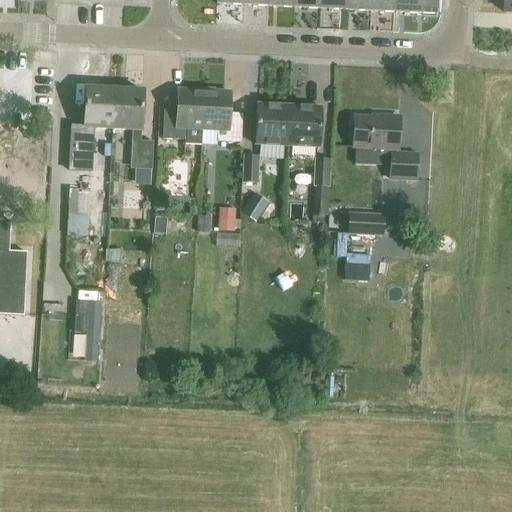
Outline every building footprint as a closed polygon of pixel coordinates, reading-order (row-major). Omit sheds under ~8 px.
[(293,0),(293,8),(318,9),(318,0),(293,0)] [(318,0),(318,9),(344,10),(344,0),(318,0)] [(344,0),(344,10),(369,12),(369,0),(344,0)] [(369,0),(369,12),(394,13),(395,0),(369,0)] [(395,0),(394,13),(420,14),(420,13),(421,0),(395,0)] [(421,0),(420,13),(424,13),(437,14),(437,0),(421,0)] [(93,129),(113,130),(115,88),(91,86),(90,89),(86,88),(84,138),(72,138),(70,170),(50,169),(48,213),(88,215),(93,129)] [(139,89),(115,88),(113,130),(133,131),(131,169),(151,170),(153,142),(140,141),(143,91),(139,91),(139,89)] [(203,130),(205,91),(179,90),(178,111),(164,110),(163,140),(185,140),(185,146),(202,146),(203,130)] [(232,92),(205,91),(203,130),(218,130),(218,142),(242,143),(243,114),(231,113),(232,92)] [(288,147),(289,106),(257,105),(255,145),(288,147)] [(289,106),(288,147),(320,148),(322,108),(289,106)] [(390,179),(417,181),(418,154),(397,153),(399,117),(381,116),(381,118),(356,117),(354,148),(392,150),(390,179)] [(19,147),(20,133),(0,132),(0,173),(28,175),(29,147),(19,147)] [(244,157),(243,183),(257,184),(259,157),(244,157)] [(315,160),(314,186),(329,187),(330,161),(315,160)] [(215,208),(214,228),(236,228),(236,208),(215,208)] [(349,214),(348,234),(382,236),(383,216),(349,214)] [(0,221),(0,314),(24,316),(27,252),(7,251),(9,222),(0,221)]
